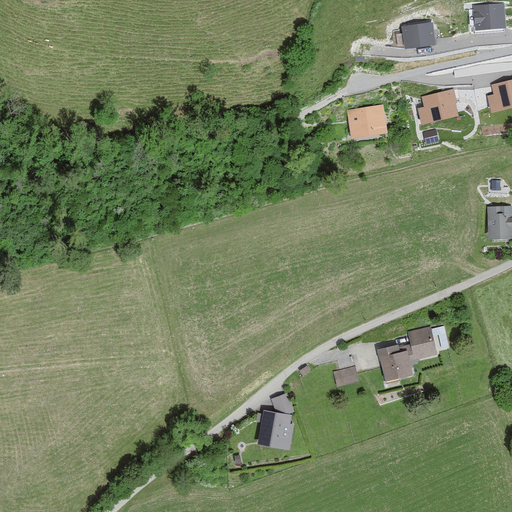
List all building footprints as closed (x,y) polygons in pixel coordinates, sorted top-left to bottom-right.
[(504,26),(502,5),(475,8),(477,29),(504,26)] [(435,44),(432,24),(403,28),(406,48),(435,44)] [(511,82),(495,86),(499,105),(511,102),(511,82)] [(457,115),(451,92),(424,98),(426,107),(419,109),(422,124),(457,115)] [(391,135),(386,105),(350,112),(356,141),(391,135)] [(511,205),(489,207),(492,240),(511,238),(511,205)] [(443,326),(436,328),(443,348),(450,345),(443,326)] [(431,341),(428,328),(409,332),(411,345),(399,347),(399,345),(379,349),(382,362),(384,361),(388,381),(416,375),(413,361),(438,356),(435,340),(431,341)] [(359,382),(355,367),(334,372),(338,387),(359,382)] [(290,416),(267,412),(263,434),(285,438),(290,416)]
